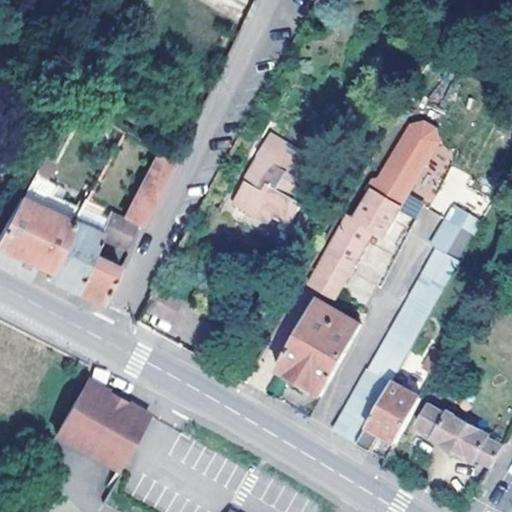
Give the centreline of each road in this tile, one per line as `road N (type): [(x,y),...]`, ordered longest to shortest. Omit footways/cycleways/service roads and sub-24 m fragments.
road 1 (residential): [(271,0),(104,343)]
road 2 (secondary): [(399,511),(104,343)]
